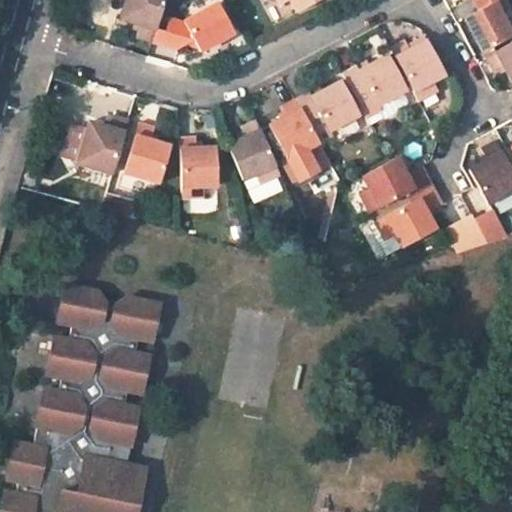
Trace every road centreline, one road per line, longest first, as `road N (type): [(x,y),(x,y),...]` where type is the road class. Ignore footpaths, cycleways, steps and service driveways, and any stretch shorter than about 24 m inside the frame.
road 1 (residential): [(394,0),(204,92),(9,34)]
road 2 (residential): [(417,0),(484,113),(511,99)]
